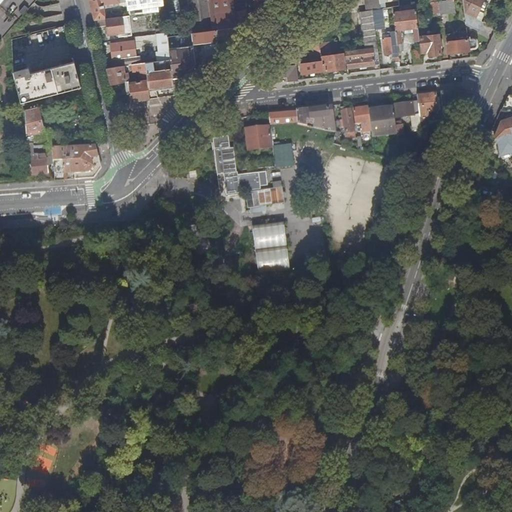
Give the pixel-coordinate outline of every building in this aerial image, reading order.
[(0,0),(0,8),(11,18),(9,20),(11,23),(13,20),(15,22),(23,13),(34,0),(0,0)] [(126,2),(125,0),(88,0),(93,20),(105,19),(104,5),(126,2)] [(162,0),(125,0),(126,2),(128,16),(164,12),(162,0)] [(207,0),(186,0),(191,34),(211,31),(207,0)] [(207,0),(211,31),(216,30),(236,28),(234,13),(233,0),(232,0),(207,0)] [(253,0),(255,14),(268,0),(253,0)] [(364,0),(366,12),(373,11),(380,10),(378,0),(364,0)] [(446,1),(448,13),(464,11),(462,0),(454,0),(447,1),(446,1)] [(483,1),(483,0),(462,0),(464,11),(464,13),(475,18),(479,10),(483,12),(487,3),(483,1)] [(438,2),(440,14),(448,13),(446,1),(438,2)] [(438,2),(431,3),(432,15),(440,14),(438,2)] [(417,44),(420,44),(419,38),(417,20),(415,10),(393,13),(393,15),(394,20),(397,45),(402,44),(400,31),(413,29),(414,42),(416,42),(417,44)] [(345,54),(348,71),(353,71),(352,68),(360,67),(361,70),(367,69),(366,67),(375,66),(373,50),(378,50),(373,11),(366,12),(360,12),(364,44),(365,44),(365,51),(345,54)] [(241,27),(241,28),(247,27),(245,12),(234,13),(236,28),(239,28),(241,27)] [(479,31),(483,22),(475,18),(464,13),(466,25),(479,31)] [(105,19),(93,20),(95,28),(106,26),(107,35),(118,34),(118,37),(130,35),(128,16),(105,19)] [(417,20),(419,38),(420,38),(422,52),(428,51),(429,56),(441,55),(438,35),(424,38),(423,30),(428,29),(427,19),(417,20)] [(236,28),(216,30),(217,40),(232,38),(239,31),(239,28),(236,28)] [(211,31),(191,34),(194,59),(202,58),(200,44),(217,42),(217,40),(216,30),(211,31)] [(469,49),(467,40),(466,32),(460,32),(461,41),(454,41),(453,34),(446,34),(446,38),(448,54),(469,52),(469,49)] [(156,35),(154,35),(157,62),(170,60),(167,37),(166,34),(156,35)] [(191,34),(167,37),(170,60),(172,77),(180,76),(195,61),(194,59),(191,34)] [(390,38),(382,39),(384,55),(392,53),(390,38)] [(474,39),(467,40),(469,49),(473,49),(476,46),(475,41),(474,39)] [(114,44),(115,60),(121,59),(136,57),(134,42),(114,44)] [(318,44),(318,45),(321,58),(323,57),(325,72),(344,69),(343,55),(339,55),(337,42),(318,44)] [(302,75),(323,72),(321,58),(318,45),(311,46),(314,63),(301,64),(302,75)] [(413,52),(414,66),(422,65),(421,51),(413,52)] [(285,77),(286,82),(299,81),(295,56),(292,56),(293,65),(276,67),(274,69),(276,74),(279,74),(279,78),(285,77)] [(122,66),(141,64),(140,57),(136,57),(121,59),(122,66)] [(115,60),(104,61),(105,67),(111,66),(111,68),(122,66),(121,59),(115,60)] [(170,60),(157,62),(145,63),(150,99),(157,98),(156,91),(173,89),(172,77),(170,60)] [(13,72),(21,102),(69,90),(71,99),(82,96),(73,62),(24,75),(22,70),(13,72)] [(130,94),(130,97),(128,97),(128,102),(150,99),(145,63),(141,64),(122,66),(111,68),(106,68),(110,85),(126,81),(127,95),(130,94)] [(453,100),(452,91),(440,93),(443,120),(449,108),(452,101),(453,100)] [(435,93),(417,95),(417,102),(419,123),(429,122),(428,113),(437,111),(435,93)] [(511,97),(508,96),(501,112),(506,114),(509,106),(509,103),(511,102),(511,97)] [(419,123),(417,102),(411,102),(411,103),(395,105),(396,118),(402,117),(402,120),(405,119),(405,117),(411,116),(412,132),(420,131),(419,123)] [(296,111),(296,112),(297,122),(297,124),(306,126),(307,122),(314,122),(315,128),(323,130),(323,127),(325,128),(330,127),(331,132),(335,133),(331,106),(296,111)] [(394,126),(393,108),(368,112),(367,107),(352,109),(354,124),(360,123),(361,134),(370,133),(371,137),(395,133),(394,126)] [(23,111),(25,137),(43,132),(37,108),(23,111)] [(345,147),(356,150),(356,147),(355,137),(354,137),(351,110),(345,110),(345,108),(340,108),(342,121),(340,121),(340,129),(343,129),(345,147)] [(296,112),(269,114),(270,125),(294,123),(297,122),(296,112)] [(501,112),(492,131),(497,133),(506,114),(501,112)] [(511,113),(511,114),(506,114),(497,133),(494,140),(497,139),(500,155),(511,152),(511,151),(511,195),(498,192),(495,201),(511,206),(511,113)] [(420,131),(420,132),(430,130),(429,122),(419,123),(420,131)] [(395,133),(396,136),(403,135),(402,125),(394,126),(395,133)] [(267,128),(245,130),(247,152),(269,149),(267,128)] [(53,160),(54,182),(66,181),(65,174),(74,173),(74,180),(93,179),(101,169),(95,147),(58,149),(56,129),(50,131),(51,145),(53,160)] [(27,156),(28,176),(36,176),(48,175),(47,161),(44,156),(35,157),(36,161),(33,161),(32,147),(46,146),(51,145),(50,131),(43,132),(25,137),(26,153),(27,156)] [(213,138),(217,174),(224,174),(226,195),(240,193),(239,191),(260,189),(260,186),(267,185),(266,171),(237,175),(237,172),(236,172),(233,148),(229,148),(228,136),(213,138)] [(277,163),(284,162),(282,149),(275,150),(277,163)] [(424,169),(430,171),(433,161),(436,155),(422,152),(424,169)] [(273,164),(273,167),(274,170),(291,168),(290,161),(284,162),(277,163),(273,164)] [(281,189),(243,195),(246,211),(283,205),(281,189)] [(284,222),(252,226),(258,275),(290,271),(284,222)]
